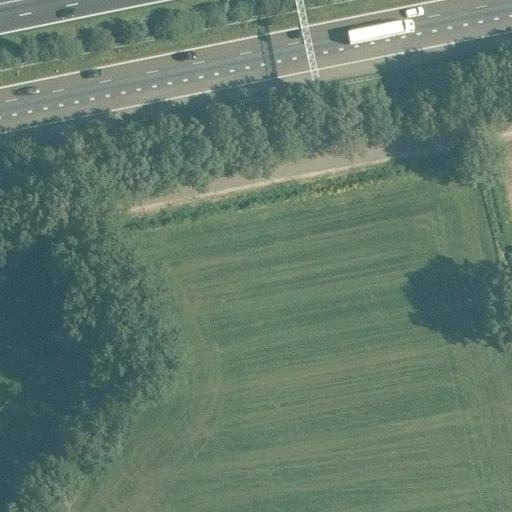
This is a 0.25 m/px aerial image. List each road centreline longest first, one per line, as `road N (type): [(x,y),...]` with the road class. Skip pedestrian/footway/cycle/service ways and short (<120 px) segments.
road 1 (unclassified): [(0,226),(511,123)]
road 2 (motorway): [(0,100),(511,1)]
